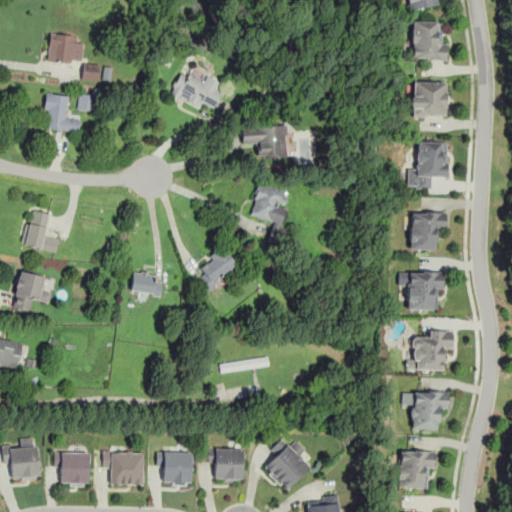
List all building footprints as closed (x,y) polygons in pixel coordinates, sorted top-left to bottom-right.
[(440,4),(439,0),(405,0),(406,8),(440,4)] [(410,20),(410,59),(444,59),(444,20),(410,20)] [(82,36),(49,32),(46,59),(79,62),(82,36)] [(96,80),(98,64),(83,62),(81,77),(96,80)] [(204,75),(202,79),(179,70),(170,92),(212,109),(223,82),(204,75)] [(409,116),(445,116),(445,81),(409,81),(409,116)] [(79,115),(65,113),(67,94),(45,91),(41,127),(77,132),(79,115)] [(76,107),(89,110),(92,94),(79,92),(76,107)] [(240,126),(241,146),(255,146),(255,157),(288,156),(286,124),(240,126)] [(445,177),(446,141),(417,140),(417,166),(406,166),(406,188),(430,188),(430,176),(445,177)] [(267,239),(287,244),(290,230),(280,227),(285,207),(280,206),(285,189),(256,183),(248,215),(272,221),(267,239)] [(21,244),(39,249),(49,213),(31,208),(21,244)] [(409,249),(434,249),(435,229),(445,229),(445,210),(409,210),(409,249)] [(198,276),(207,288),(236,265),(221,246),(197,266),(203,272),(198,276)] [(46,303),(49,288),(40,287),(43,275),(18,269),(11,306),(30,310),(32,300),(46,303)] [(406,308),(441,309),(442,270),(397,269),(397,288),(407,288),(406,308)] [(159,295),(161,281),(154,280),(155,273),(132,270),(129,290),(159,295)] [(452,329),(426,329),(426,337),(412,337),(412,358),(405,357),(405,368),(441,369),(441,348),(451,349),(452,329)] [(0,337),(0,364),(18,367),(22,341),(0,337)] [(267,365),(266,356),(218,362),(219,371),(267,365)] [(410,427),(436,428),(437,409),(447,409),(447,390),(411,389),(410,427)] [(18,444),(1,445),(2,462),(10,462),(11,480),(38,478),(35,437),(17,438),(18,444)] [(306,451),(294,438),(287,445),(280,437),(268,449),(274,456),(263,467),(284,490),(309,467),(299,457),(306,451)] [(191,446),(178,446),(178,451),(156,450),(156,472),(162,472),(162,482),(190,483),(191,446)] [(243,446),(207,446),(207,469),(214,469),(214,480),(243,480),(243,446)] [(396,487),(430,488),(431,449),(397,448),(396,487)] [(101,471),(110,471),(110,483),(142,483),(142,449),(101,449),(101,471)] [(87,483),(87,450),(52,450),(52,472),(59,472),(59,483),(87,483)] [(338,511),(337,493),(305,496),(306,511),(338,511)]
